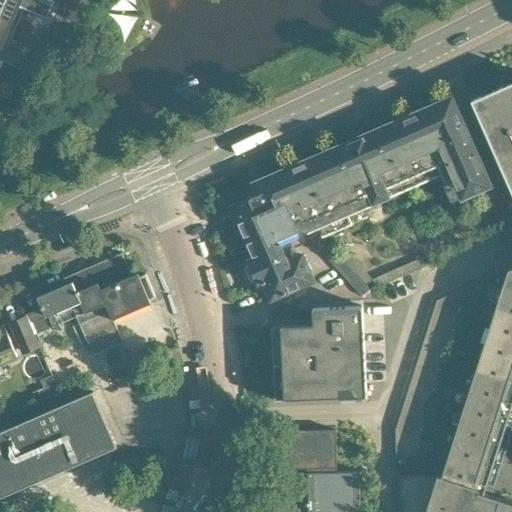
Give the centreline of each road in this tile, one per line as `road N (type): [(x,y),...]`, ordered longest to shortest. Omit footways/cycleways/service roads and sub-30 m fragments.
road 1 (secondary): [(152,178),(511,7)]
road 2 (residential): [(194,511),(214,391),(203,328),(152,178)]
road 3 (secondary): [(0,244),(152,178)]
